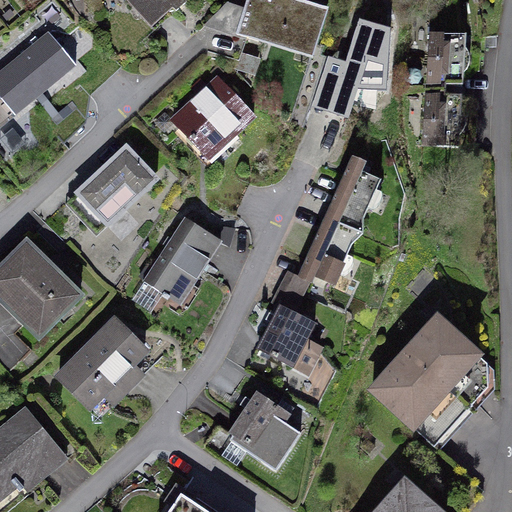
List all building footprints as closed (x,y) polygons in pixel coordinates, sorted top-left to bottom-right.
[(125,0),(154,32),(189,0),(125,0)] [(316,0),(246,0),(239,35),(322,54),(333,3),(316,0)] [(361,23),(332,110),(347,116),(361,79),(369,82),(370,87),(378,88),(384,86),(388,80),(390,30),(373,28),(361,23)] [(427,78),(456,79),(458,31),(429,30),(427,78)] [(49,32),(0,71),(0,96),(15,115),(76,66),(49,32)] [(220,75),(163,126),(200,166),(257,116),(220,75)] [(424,145),(456,145),(457,93),(424,93),(424,145)] [(127,146),(76,193),(107,227),(159,179),(127,146)] [(379,180),(350,168),(328,220),(357,232),(379,180)] [(185,218),(145,283),(183,307),(223,242),(185,218)] [(357,232),(328,220),(306,272),(334,284),(357,232)] [(26,246),(0,272),(0,295),(40,335),(78,298),(26,246)] [(287,298),(258,346),(311,377),(327,348),(314,341),(326,320),(287,298)] [(114,317),(56,377),(98,417),(156,357),(114,317)] [(437,321),(373,391),(434,447),(488,388),(487,365),(437,321)] [(256,391),(225,439),(277,473),(301,436),(278,421),(285,410),(256,391)] [(24,417),(0,437),(0,498),(20,481),(25,487),(59,458),(24,417)] [(438,511),(405,482),(378,511),(438,511)] [(207,511),(181,496),(171,511),(207,511)]
